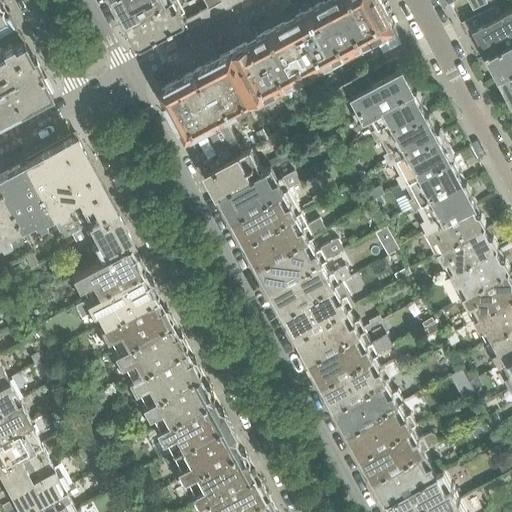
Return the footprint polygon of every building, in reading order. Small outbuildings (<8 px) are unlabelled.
[(115,0),(128,22),(165,0),(115,0)] [(175,24),(187,18),(177,0),(165,0),(128,22),(140,45),(173,27),(173,26),(176,25),(175,24)] [(357,48),(330,0),(324,0),(309,8),(338,58),(357,48)] [(376,37),(354,0),(330,0),(357,48),(376,37)] [(396,27),(381,0),(354,0),(376,37),(396,27)] [(496,2),(491,5),(461,21),(467,32),(477,27),(502,14),(502,13),(496,2)] [(489,52),(511,39),(511,7),(502,13),(502,14),(477,27),(483,39),(482,39),(483,45),(488,50),(489,52)] [(338,58),(309,8),(290,18),(318,69),(338,58)] [(318,69),(290,18),(271,29),(299,79),(318,69)] [(299,79),(271,29),(252,39),(279,90),(299,79)] [(279,90),(252,39),(234,49),(261,97),(259,98),(260,100),(279,90)] [(502,73),(511,68),(511,39),(489,52),(490,52),(493,60),(498,66),(502,73)] [(51,92),(23,40),(13,46),(12,43),(0,49),(0,72),(20,109),(51,92)] [(389,61),(409,51),(404,42),(385,53),(389,61)] [(261,97),(234,49),(217,58),(221,65),(242,107),(259,98),(261,97)] [(242,107),(221,65),(217,58),(199,67),(225,116),(242,107)] [(225,116),(199,67),(181,77),(207,126),(225,116)] [(365,115),(414,86),(403,67),(373,83),(367,72),(350,81),(338,88),(344,99),(350,110),(354,108),(360,118),(365,115)] [(511,91),(511,68),(502,73),(505,81),(510,88),(511,91)] [(0,119),(20,109),(0,72),(0,119)] [(207,126),(181,77),(163,87),(189,136),(207,126)] [(379,136),(427,110),(423,102),(424,99),(418,88),(414,87),(414,86),(365,115),(366,117),(367,116),(379,136)] [(391,159),(439,133),(435,125),(436,122),(430,111),(427,110),(379,136),(391,159)] [(403,183),(451,155),(447,148),(448,145),(442,134),(439,133),(391,159),(403,183)] [(114,207),(74,134),(26,160),(19,164),(0,174),(0,188),(24,232),(36,226),(52,217),(61,236),(87,222),(89,220),(114,207)] [(298,149),(293,140),(286,144),(291,153),(298,149)] [(290,156),(284,145),(278,149),(278,155),(282,160),(290,156)] [(264,169),(252,147),(244,151),(226,161),(208,171),(222,196),(265,171),(264,169)] [(220,150),(202,160),(208,171),(226,161),(221,151),(221,150),(220,150)] [(416,205),(464,179),(460,171),(461,168),(455,157),(451,155),(403,183),(412,198),(405,202),(408,209),(416,205)] [(236,216),(286,189),(302,180),(295,168),(279,177),(272,164),(264,169),(265,171),(222,196),(226,203),(229,204),(236,216)] [(421,232),(474,204),(477,202),(472,194),(473,191),(467,180),(464,179),(416,205),(426,225),(418,229),(420,232),(421,232)] [(0,244),(24,232),(0,188),(0,244)] [(249,240),(302,210),(296,199),(292,200),(286,189),(236,216),(235,220),(238,227),(242,228),(249,240)] [(439,251),(486,226),(487,222),(481,212),(478,211),(474,204),(421,232),(423,234),(428,231),(439,251)] [(131,240),(114,207),(89,220),(87,222),(96,238),(90,241),(99,257),(128,242),(131,240)] [(262,264),(311,236),(335,223),(333,221),(325,225),(321,216),(309,223),(302,210),(249,240),(248,244),(251,251),(255,252),(262,264)] [(451,274),(498,248),(499,245),(493,234),(490,233),(486,226),(439,251),(451,274)] [(274,287),(331,255),(344,248),(338,237),(318,248),(311,236),(262,264),(260,268),(264,274),(268,275),(274,287)] [(394,239),(382,246),(387,255),(399,248),(394,239)] [(88,296),(142,267),(143,262),(138,252),(133,251),(128,242),(99,257),(71,272),(77,284),(80,282),(88,296)] [(463,296),(510,270),(511,267),(506,257),(502,256),(498,248),(451,274),(463,296)] [(32,250),(23,255),(30,267),(38,263),(32,250)] [(287,311),(336,283),(340,281),(334,270),(339,268),(331,255),(274,287),(273,291),(277,298),(281,299),(287,311)] [(408,265),(395,272),(398,279),(412,271),(408,265)] [(102,321),(156,293),(157,288),(152,278),(147,277),(142,267),(88,296),(85,298),(91,310),(94,308),(102,321)] [(476,318),(511,298),(511,274),(510,270),(463,296),(476,318)] [(300,335),(349,307),(353,305),(353,304),(369,295),(367,290),(356,295),(358,298),(352,302),(347,293),(343,296),(336,283),(287,311),(286,315),(290,321),(293,322),(300,335)] [(115,348),(169,319),(171,314),(166,304),(161,303),(156,293),(102,321),(99,324),(105,336),(108,334),(115,348)] [(487,341),(511,327),(511,298),(476,318),(467,324),(468,326),(477,321),(487,341)] [(313,358),(362,330),(383,319),(380,314),(369,319),(371,322),(365,325),(360,316),(356,319),(349,307),(300,335),(299,338),(302,345),(306,346),(313,358)] [(128,374),(184,345),(185,340),(180,330),(175,329),(169,319),(115,348),(112,349),(119,361),(120,361),(128,374)] [(456,329),(453,324),(444,329),(447,334),(456,329)] [(487,370),(499,364),(511,356),(511,327),(487,341),(495,356),(489,359),(491,362),(484,365),(487,370)] [(325,381),(375,353),(396,342),(393,337),(390,339),(388,335),(384,333),(369,342),(362,330),(313,358),(312,362),(315,369),(319,370),(325,381)] [(51,349),(47,343),(40,347),(44,353),(51,349)] [(142,401),(198,372),(199,366),(194,356),(189,355),(184,345),(128,374),(126,375),(133,387),(134,387),(142,401)] [(58,355),(54,349),(44,355),(46,358),(47,361),(49,360),(58,355)] [(338,405),(388,378),(402,370),(397,361),(393,360),(382,365),(375,353),(325,381),(325,382),(324,386),(328,392),(332,393),(338,405)] [(511,387),(511,386),(511,356),(499,364),(511,387)] [(48,366),(38,372),(44,383),(55,378),(48,366)] [(155,425),(211,396),(212,390),(208,383),(202,380),(198,372),(142,401),(141,401),(147,413),(148,412),(155,425)] [(0,408),(19,398),(7,377),(0,380),(0,408)] [(350,428),(400,402),(404,400),(398,388),(394,390),(388,378),(338,405),(337,409),(341,416),(345,417),(350,428)] [(64,394),(58,397),(60,403),(67,400),(66,398),(64,394)] [(75,403),(71,396),(66,398),(70,406),(75,403)] [(169,451),(228,419),(222,408),(216,405),(211,396),(155,425),(154,426),(160,438),(161,437),(169,451)] [(0,434),(28,420),(30,419),(19,398),(0,408),(0,434)] [(82,411),(77,402),(75,403),(70,406),(74,415),(82,411)] [(363,451),(413,425),(417,423),(411,412),(407,414),(400,402),(350,428),(351,429),(350,433),(353,440),(357,441),(363,451)] [(181,476),(184,475),(238,446),(233,437),(234,431),(228,419),(169,451),(177,465),(175,466),(181,476)] [(0,463),(40,442),(28,420),(0,434),(0,463)] [(376,474),(426,448),(440,440),(436,432),(432,431),(420,437),(413,425),(363,451),(364,453),(363,456),(366,463),(370,464),(376,474)] [(105,450),(95,433),(88,437),(91,443),(96,450),(98,454),(105,450)] [(0,467),(10,486),(52,463),(40,442),(0,463),(0,467)] [(96,450),(91,443),(82,448),(86,456),(96,450)] [(203,497),(251,471),(246,462),(248,456),(244,448),(238,446),(184,475),(191,489),(190,489),(196,501),(203,497)] [(388,497),(442,469),(436,458),(432,461),(426,448),(376,474),(377,476),(375,480),(379,487),(383,488),(388,497)] [(64,486),(52,463),(10,486),(22,508),(64,486)] [(432,511),(460,497),(445,468),(442,469),(388,497),(390,508),(394,511),(432,511)] [(211,511),(228,511),(267,491),(254,469),(251,471),(203,497),(211,511)] [(24,511),(65,511),(76,507),(64,486),(22,508),(24,511)] [(277,511),(267,491),(228,511),(277,511)] [(468,511),(460,497),(432,511),(468,511)]
